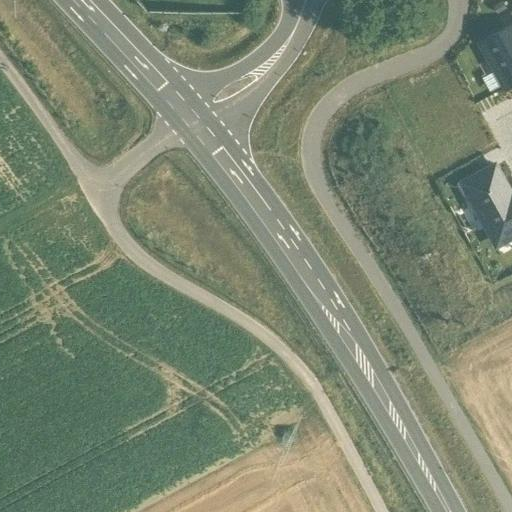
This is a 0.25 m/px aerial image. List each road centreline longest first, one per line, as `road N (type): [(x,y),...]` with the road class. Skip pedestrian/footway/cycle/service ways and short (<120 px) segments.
road 1 (track): [(459,0),(445,40),(330,99),(315,127),(313,158),(321,191),(507,511)]
road 2 (secondary): [(193,122),(320,296),(449,511)]
road 3 (track): [(377,511),(292,354),(155,271),(122,237),(89,182)]
road 4 (residential): [(193,122),(266,66),(301,19),(305,0)]
road 5 (secondary): [(80,0),(193,122)]
road 6 (unclassified): [(89,182),(0,60)]
road 7 (track): [(89,182),(193,122)]
